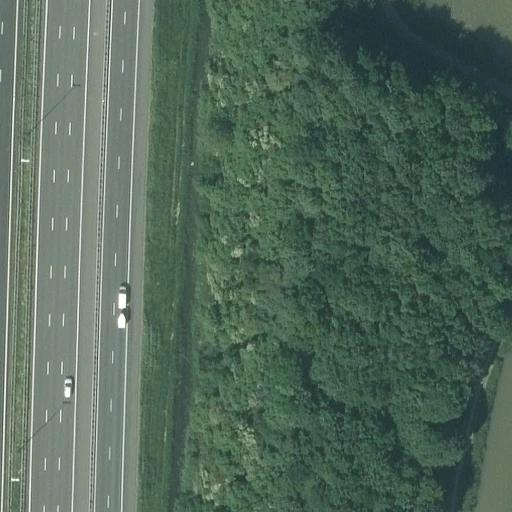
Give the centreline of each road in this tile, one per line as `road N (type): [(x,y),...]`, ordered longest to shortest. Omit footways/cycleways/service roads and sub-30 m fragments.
road 1 (motorway): [(52,511),(70,0)]
road 2 (motorway): [(108,511),(124,0)]
